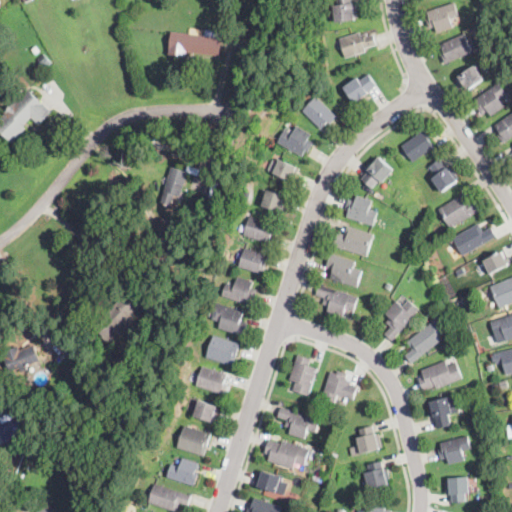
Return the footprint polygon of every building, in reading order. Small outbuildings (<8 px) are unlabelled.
[(352,0),(353,4),(353,5),(357,4),(359,18),(336,22),(334,6),(339,5),(338,0),(352,0)] [(454,26),(451,28),(439,32),(437,26),(430,28),(427,19),(430,18),(428,12),(455,3),(459,16),(452,18),(454,26)] [(221,50),(220,55),(220,56),(188,52),(188,57),(170,55),(173,31),(222,37),(221,50)] [(360,32),(362,36),(368,34),(369,37),(374,35),(378,44),(366,49),(367,51),(348,58),(341,39),(360,32)] [(446,64),(446,63),(442,54),(446,53),(442,44),(465,34),(473,52),(446,64)] [(40,49),(36,53),(32,48),(36,45),(40,49)] [(48,68),(46,70),(39,64),(41,62),(39,60),(43,55),(53,63),(48,68)] [(490,68),(486,71),(482,65),(486,62),(490,68)] [(485,79),(469,90),(466,85),(463,87),(462,86),(458,80),(461,78),(460,76),(476,65),(480,70),(479,71),(485,79)] [(370,75),(376,83),(377,85),(368,92),(369,93),(357,102),(352,96),(345,87),(358,77),(362,81),(370,75)] [(499,111),(496,114),(492,116),(488,111),(484,115),(478,106),(481,104),(477,99),(487,91),(499,82),(508,95),(501,100),(505,106),(499,111)] [(47,117),(45,119),(39,125),(32,118),(24,126),(26,128),(12,143),(0,131),(0,118),(28,89),(52,112),(47,117)] [(337,120),(332,125),(329,122),(322,129),(303,111),(315,99),(317,97),(338,118),(337,120)] [(511,137),(504,143),(499,135),(501,134),(496,125),(511,114),(511,137)] [(308,132),(313,135),(310,140),(315,143),(310,152),(306,150),(303,156),(292,150),(279,143),(286,130),(293,134),(298,127),(308,132)] [(413,162),(402,146),(427,129),(433,138),(431,140),(436,147),(413,162)] [(276,148),(274,153),(268,151),(270,145),(276,148)] [(292,176),(291,178),(271,168),(278,154),(298,164),(292,176)] [(388,179),(384,183),(380,180),(373,188),(365,181),(364,180),(372,172),(370,170),(381,157),(396,171),(388,179)] [(448,170),(452,168),(461,180),(443,193),(433,179),(437,176),(431,168),(441,160),(448,170)] [(184,190),(183,195),(182,197),(175,194),(172,205),(162,202),(173,167),(190,172),(184,190)] [(252,192),(250,199),(243,198),(245,191),(252,192)] [(286,210),(285,212),(264,205),(268,192),(289,199),(286,210)] [(469,203),(475,199),(482,210),(451,228),(440,209),(464,194),(469,203)] [(374,201),(371,210),(379,213),(375,225),(348,217),(350,211),(347,210),(350,200),(356,202),(358,196),(374,201)] [(278,229),(276,236),(273,235),(271,243),(246,236),(251,217),(280,225),(278,229)] [(481,226),(485,232),(493,227),(497,236),(464,255),(454,238),(480,224),(481,226)] [(204,228),(202,234),(193,231),(195,225),(204,228)] [(375,235),(372,244),(368,257),(335,246),(335,245),(339,234),(339,233),(346,235),(349,226),(375,235)] [(265,270),(265,271),(261,270),(260,272),(241,265),(248,247),(267,254),(266,257),(270,258),(265,270)] [(224,260),(215,257),(217,250),(226,253),(224,260)] [(359,285),(358,288),(332,279),(335,269),(328,266),(332,253),(358,262),(356,268),(364,270),(359,285)] [(505,256),(507,259),(509,258),(510,259),(511,262),(509,263),(510,265),(491,275),(489,271),(491,270),(487,261),(504,253),(505,256)] [(255,282),(253,288),(259,289),(256,299),(253,298),(250,305),(223,297),(224,295),(228,283),(236,285),(239,277),(255,282)] [(511,302),(502,307),(501,308),(492,287),(511,278),(511,302)] [(359,300),(355,310),(347,308),(344,317),(329,312),(329,311),(330,306),(325,304),(326,299),(317,296),(318,294),(320,285),(359,297),(359,300)] [(134,330),(132,332),(129,336),(125,331),(120,336),(117,332),(109,340),(95,326),(129,291),(142,304),(130,316),(139,325),(134,330)] [(415,306),(417,308),(420,310),(393,341),(393,340),(386,334),(392,326),(386,322),(390,317),(386,314),(397,302),(404,308),(409,301),(415,306)] [(246,331),(245,336),(220,329),(222,322),(214,319),(218,304),(246,312),(243,321),(249,323),(246,331)] [(511,338),(508,340),(505,331),(496,335),(492,323),(491,321),(511,314),(511,338)] [(413,362),(413,363),(406,354),(414,349),(408,342),(432,324),(444,340),(413,362)] [(237,360),(235,366),(207,357),(214,336),(242,344),(237,360)] [(35,346),(38,352),(41,360),(27,366),(28,369),(22,372),(21,368),(12,372),(4,354),(20,348),(21,350),(35,345),(35,346)] [(511,373),(507,374),(507,373),(502,352),(511,349),(511,373)] [(312,392),(311,395),(294,390),(297,381),(292,379),(299,355),(312,359),(310,365),(319,368),(312,392)] [(448,362),(450,366),(458,363),(464,378),(438,389),(436,386),(426,390),(425,390),(423,384),(420,378),(425,376),(423,370),(447,360),(448,362)] [(137,375),(130,376),(129,365),(137,365),(138,375),(137,375)] [(226,395),(197,386),(203,367),(228,374),(225,384),(229,385),(226,395)] [(349,374),(347,379),(353,381),(352,384),(360,387),(355,400),(339,395),(336,403),(322,399),(331,372),(338,374),(339,370),(349,374)] [(448,414),(450,420),(451,426),(440,429),(436,416),(432,417),(429,404),(450,398),(454,412),(448,414)] [(218,420),(217,421),(196,415),(200,402),(221,409),(218,420)] [(320,423),(317,433),(308,430),(306,438),(291,434),(292,429),(286,427),(288,421),(278,417),(282,407),(322,419),(320,423)] [(4,440),(0,428),(0,422),(18,416),(24,433),(4,440)] [(205,454),(205,456),(179,447),(187,425),(212,434),(205,454)] [(375,432),(376,435),(380,434),(384,448),(363,454),(359,439),(363,438),(361,430),(374,427),(375,432)] [(464,451),(466,461),(450,465),(449,458),(443,459),(440,450),(443,449),(442,442),(469,435),(472,448),(464,451)] [(284,440),(311,449),(306,465),(297,462),(295,468),(270,460),(271,455),(266,453),(270,440),(282,444),(284,440)] [(200,463),(198,470),(197,472),(200,473),(196,486),(169,477),(172,469),(173,464),(181,467),(184,458),(200,463)] [(383,468),(384,470),(389,469),(391,478),(389,479),(390,485),(373,489),(370,489),(367,474),(371,473),(369,465),(382,462),(383,468)] [(284,479),(279,493),(256,485),(260,474),(261,471),(284,479)] [(466,493),(467,499),(467,501),(454,502),(453,494),(449,494),(447,480),(470,477),(471,493),(466,493)] [(190,504),(189,507),(181,504),(178,511),(174,511),(150,504),(156,484),(193,496),(190,504)] [(264,500),(274,504),(283,506),(281,511),(247,511),(251,503),(253,503),(255,498),(264,500)] [(387,509),(387,510),(393,511),(392,511),(360,511),(361,509),(370,510),(372,502),(388,504),(387,509)]
